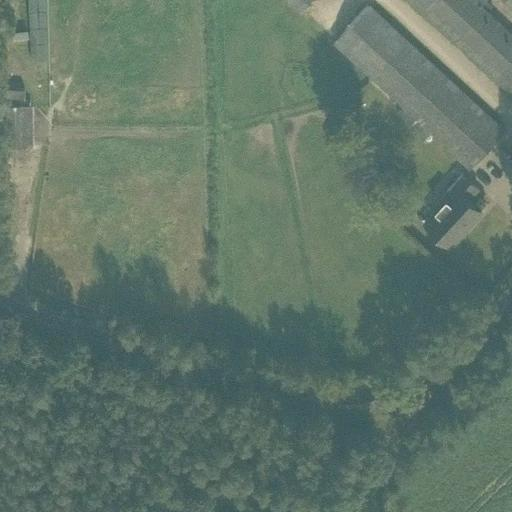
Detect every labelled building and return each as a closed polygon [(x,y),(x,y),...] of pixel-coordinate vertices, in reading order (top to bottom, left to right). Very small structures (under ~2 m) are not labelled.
[(282,0),(296,13),(307,0),(282,0)] [(411,0),(511,93),(511,34),(481,6),(485,0),(411,0)] [(511,0),(502,0),(511,9),(511,0)] [(397,111),(426,137),(431,131),(469,167),(503,130),(368,5),(334,42),(403,105),(397,111)] [(0,104),(0,146),(23,146),(22,104),(0,104)] [(382,172),(366,177),(370,192),(386,187),(382,172)] [(441,196),(445,199),(425,222),(450,245),(481,212),(468,200),(478,188),(462,173),(441,196)]
